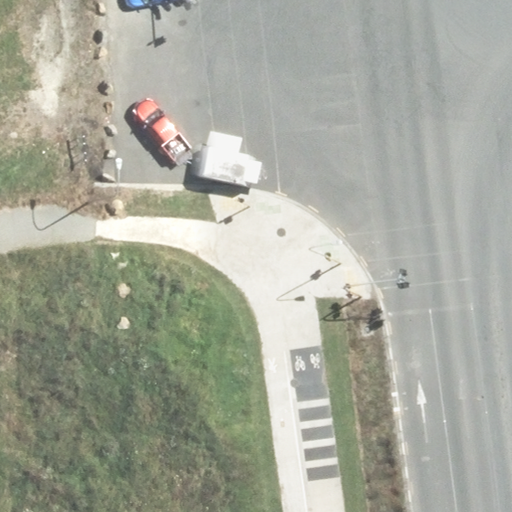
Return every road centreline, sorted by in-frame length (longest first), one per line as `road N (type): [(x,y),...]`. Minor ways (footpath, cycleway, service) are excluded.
road 1 (unclassified): [(404,121),(210,135),(105,89),(187,30),(389,16)]
road 2 (tertiary): [(466,511),(404,121)]
road 3 (unclassified): [(389,16),(511,4)]
